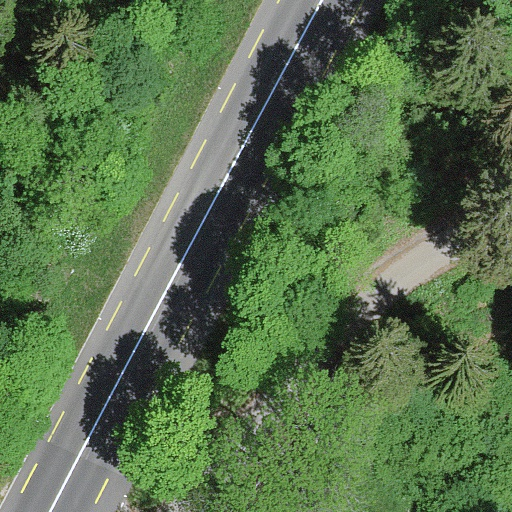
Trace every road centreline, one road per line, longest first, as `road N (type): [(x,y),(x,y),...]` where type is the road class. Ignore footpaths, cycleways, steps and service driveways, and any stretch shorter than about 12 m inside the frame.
road 1 (primary): [(324,0),(54,511)]
road 2 (unclassified): [(511,210),(397,272),(338,323),(191,511)]
